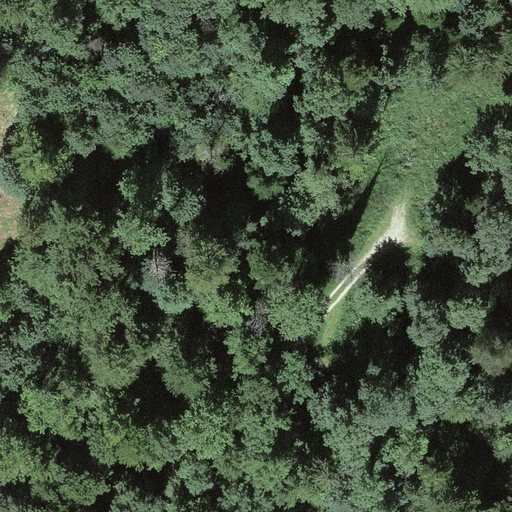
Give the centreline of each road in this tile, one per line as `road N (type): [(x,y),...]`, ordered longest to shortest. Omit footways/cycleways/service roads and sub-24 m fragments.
road 1 (track): [(36,511),(280,347),(389,231),(467,258),(511,294)]
road 2 (track): [(389,231),(430,151),(511,62)]
